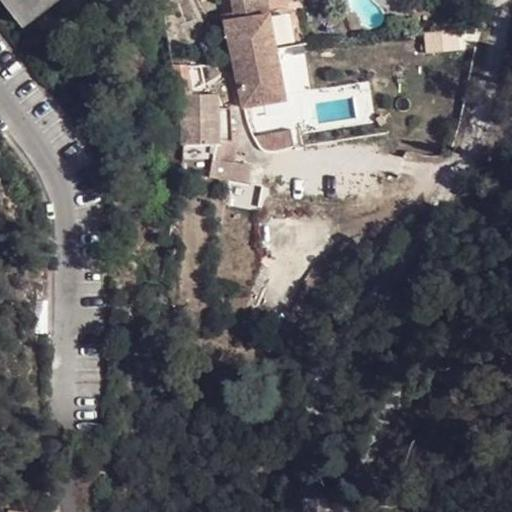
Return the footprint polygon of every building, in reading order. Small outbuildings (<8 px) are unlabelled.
[(6,0),(20,16),(39,0),(6,0)] [(226,19),(242,108),(284,100),(265,0),(230,0),(233,11),(234,17),(226,19)] [(234,17),(233,11),(225,12),(226,19),(234,17)] [(178,99),(196,100),(191,67),(172,66),(178,99)] [(196,100),(178,99),(183,125),(183,144),(182,157),(193,157),(192,144),(200,145),(201,100),(196,100)] [(219,109),(219,139),(223,139),(213,178),(229,182),(245,185),(249,183),(252,169),(236,166),(238,143),(234,142),(233,108),(219,109)] [(445,268),(442,258),(431,260),(433,272),(445,268)]
